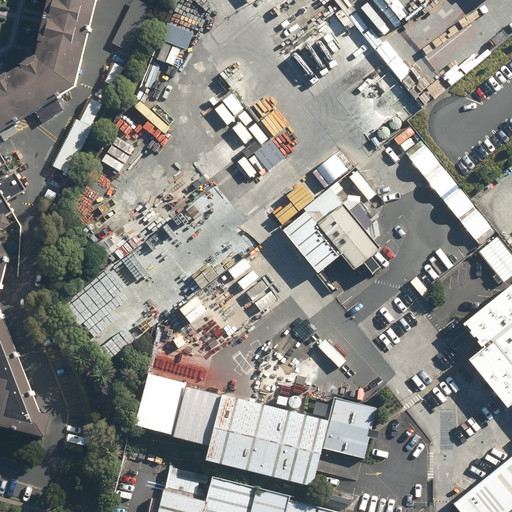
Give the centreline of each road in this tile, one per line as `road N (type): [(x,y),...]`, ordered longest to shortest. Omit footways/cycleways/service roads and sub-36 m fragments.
road 1 (unknown): [(246,202),(183,112),(189,74),(208,48),(248,33),(335,125)]
road 2 (unknown): [(349,325),(246,202)]
